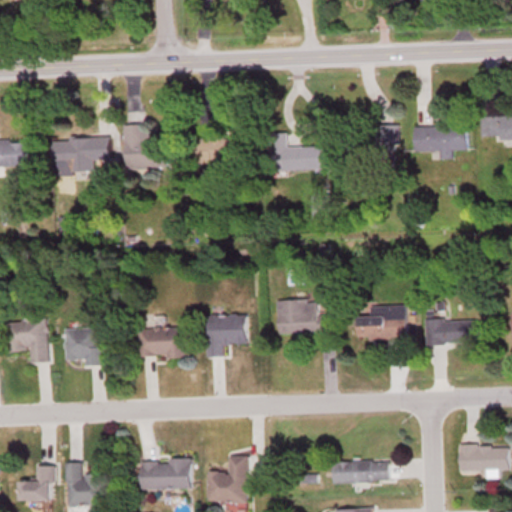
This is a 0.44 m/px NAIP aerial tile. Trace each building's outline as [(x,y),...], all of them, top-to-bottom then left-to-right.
[(511,114),(481,115),(481,139),(511,138),(511,114)] [(399,123),(375,124),(376,135),(345,136),(346,161),(399,160),(399,123)] [(125,124),(126,169),(167,168),(167,138),(149,138),(148,124),(125,124)] [(433,150),(433,157),(453,157),(453,149),(467,148),(467,124),(414,125),(415,150),(433,150)] [(288,145),(288,132),(269,132),(270,170),(322,169),(321,145),(288,145)] [(71,172),(96,171),(96,161),(112,161),(111,136),(55,138),(56,164),(71,163),(71,172)] [(195,161),(251,160),(251,136),(195,137),(195,161)] [(0,166),(28,165),(27,140),(0,140),(0,166)] [(76,216),(59,216),(59,236),(76,236),(76,216)] [(279,334),(334,332),(334,313),(319,314),(318,299),(278,300),(279,334)] [(408,338),(407,305),(373,305),(373,315),(358,315),(358,339),(408,338)] [(208,355),(225,355),(225,343),(248,343),(248,314),(208,314),(208,355)] [(50,361),(48,318),(8,320),(9,350),(31,350),(31,362),(50,361)] [(476,342),(476,318),(427,318),(428,343),(476,342)] [(67,327),(67,358),(85,358),(85,365),(104,364),(103,326),(67,327)] [(140,357),(189,356),(189,326),(139,327),(140,357)] [(460,469),(509,469),(509,444),(460,444),(460,469)] [(209,470),(209,501),(248,501),(249,453),(229,453),(229,470),(209,470)] [(192,487),(192,458),(141,458),(141,487),(192,487)] [(390,459),(333,459),(333,481),(390,481),(390,459)] [(107,471),(84,471),(84,460),(67,461),(68,504),(108,503),(107,471)] [(55,464),(37,464),(37,479),(20,479),(20,499),(55,499),(55,464)]
